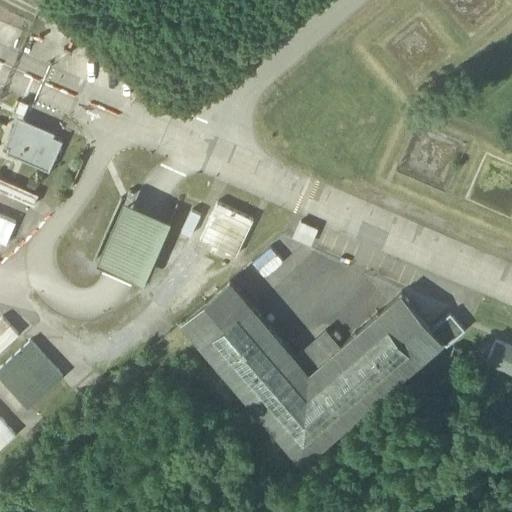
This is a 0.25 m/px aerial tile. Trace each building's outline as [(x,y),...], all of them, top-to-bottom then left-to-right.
[(21,100),(15,110),(24,114),(29,104),(21,100)] [(53,132),(18,117),(7,145),(11,146),(9,150),(51,169),(63,141),(52,136),(53,132)] [(0,186),(38,203),(43,191),(0,173),(0,186)] [(122,271),(144,281),(171,217),(149,208),(122,197),(95,260),(122,271)] [(199,237),(235,254),(253,216),(216,200),(199,237)] [(195,232),(204,212),(196,208),(187,228),(195,232)] [(0,209),(0,239),(12,244),(21,217),(0,209)] [(314,243),(323,226),(304,217),(296,234),(314,243)] [(262,267),(279,252),(273,245),(256,260),(262,267)] [(229,277),(179,320),(303,462),(443,340),(448,346),(467,329),(451,312),(434,327),(400,289),(340,341),(327,327),(296,354),(229,277)] [(301,332),(349,300),(339,285),(291,317),(301,332)] [(7,312),(0,317),(0,353),(25,331),(7,312)] [(34,335),(0,366),(0,371),(32,406),(69,373),(34,335)] [(486,361),(511,372),(511,344),(496,338),(486,361)] [(0,448),(1,449),(21,430),(0,408),(0,448)]
